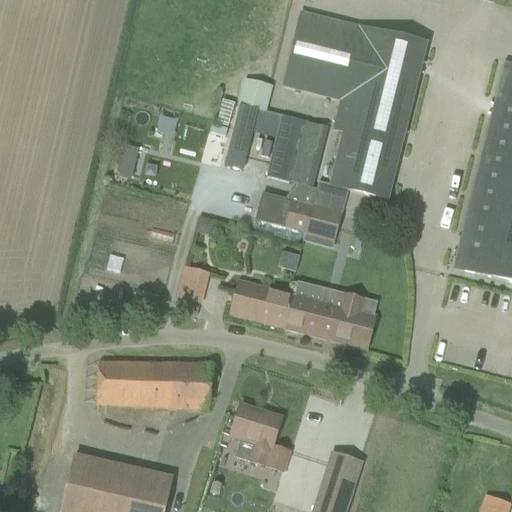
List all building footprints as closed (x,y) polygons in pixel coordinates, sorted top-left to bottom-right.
[(416,0),(416,3),(463,13),(465,0),(416,0)] [(339,103),(358,30),(300,15),(282,89),(339,103)] [(358,30),(337,113),(332,132),(400,149),(426,47),(358,30)] [(452,270),(504,283),(511,285),(511,67),(503,66),(452,270)] [(222,103),(216,125),(227,128),(233,106),(222,103)] [(295,122),(281,119),(266,179),(279,183),(309,190),(314,192),(329,131),(324,130),(295,122)] [(387,203),(400,149),(342,135),(329,188),(387,203)] [(107,177),(126,182),(134,152),(115,147),(107,177)] [(261,197),(254,225),(281,232),(302,237),(310,210),(288,204),(261,197)] [(310,210),(302,237),(333,244),(339,217),(310,210)] [(274,271),(292,273),(294,257),(276,255),(274,271)] [(184,268),(180,283),(203,289),(207,273),(184,268)] [(229,317),(284,332),(292,298),(238,284),(229,317)] [(362,303),(341,297),(338,310),(292,298),(284,332),(365,353),(374,319),(370,318),(371,314),(359,311),(362,303)] [(97,385),(96,407),(208,414),(210,388),(210,368),(98,365),(97,385)] [(239,408),(233,427),(229,438),(253,445),(247,464),(281,475),(287,455),(271,450),(280,421),(239,408)] [(346,511),(362,466),(331,456),(312,511),(346,511)] [(60,511),(162,511),(170,479),(73,457),(60,511)] [(485,500),(480,511),(505,511),(507,508),(485,500)]
